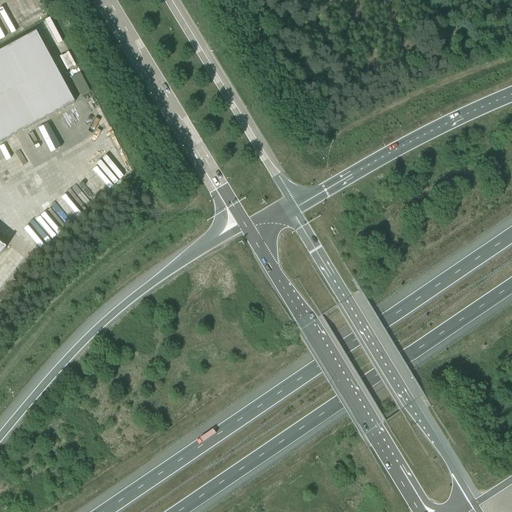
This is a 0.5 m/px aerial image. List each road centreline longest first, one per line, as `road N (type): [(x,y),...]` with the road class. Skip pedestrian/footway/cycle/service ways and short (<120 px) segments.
road 1 (motorway): [(511,236),(104,511)]
road 2 (motorway): [(185,511),(511,288)]
road 3 (primary): [(473,503),(290,202)]
road 4 (primary): [(245,225),(419,511)]
road 5 (motorway): [(245,225),(132,297),(0,436)]
road 6 (tertiary): [(107,0),(245,225)]
road 7 (motorway): [(511,90),(290,202)]
road 8 (tertiary): [(290,202),(167,0)]
